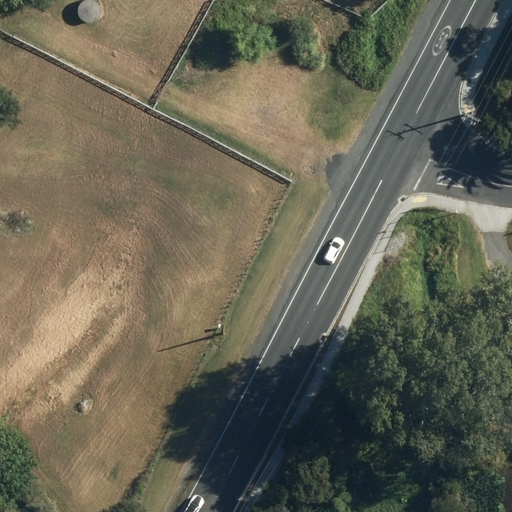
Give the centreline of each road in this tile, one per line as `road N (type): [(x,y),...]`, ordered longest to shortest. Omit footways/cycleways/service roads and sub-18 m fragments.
road 1 (secondary): [(208,511),(396,155)]
road 2 (secondary): [(396,155),(476,0)]
